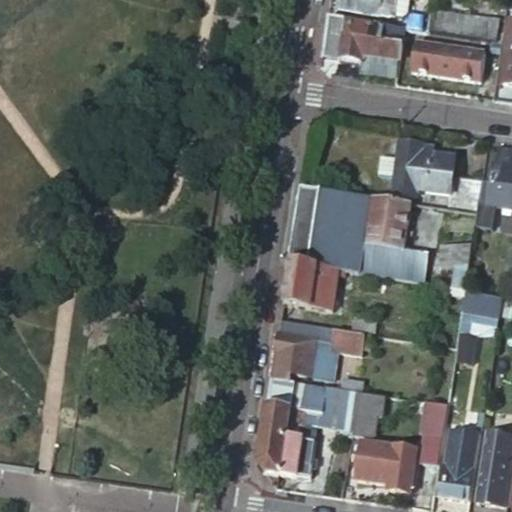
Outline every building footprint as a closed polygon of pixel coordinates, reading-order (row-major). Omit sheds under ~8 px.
[(338,0),(337,11),(385,20),(386,17),(403,20),(406,0),(338,0)] [(406,0),(403,20),(415,22),(418,0),(406,0)] [(433,9),(430,31),(494,41),(497,19),(433,9)] [(329,16),(322,59),(341,62),(341,66),(362,70),(363,64),(372,65),(373,58),(420,65),(422,53),(422,48),(426,48),(427,44),(425,43),(427,31),(329,16)] [(501,81),(511,82),(511,17),(501,81)] [(478,72),(498,74),(503,42),(494,41),(430,31),(427,31),(425,43),(427,44),(440,46),(438,55),(465,59),(464,64),(479,66),(478,72)] [(422,48),(422,53),(438,55),(440,46),(427,44),(426,48),(422,48)] [(451,198),(449,212),(479,216),(481,204),(485,185),(456,179),(459,160),(435,156),(436,149),(403,144),(395,196),(419,200),(421,190),(428,192),(428,194),(451,198)] [(493,186),(485,185),(481,204),(511,209),(511,152),(500,150),(499,168),(495,168),(493,186)] [(296,228),(290,265),(349,274),(401,281),(410,225),(413,206),(375,200),(364,199),(302,189),(296,228)] [(287,285),(284,306),(335,313),(340,279),(349,280),(349,274),(290,265),(287,285)] [(449,303),(464,305),(466,291),(451,288),(449,303)] [(507,297),(466,291),(464,305),(463,310),(504,317),(507,297)] [(357,322),(353,339),(364,341),(368,342),(375,343),(379,327),(357,322)] [(278,347),(272,381),(290,385),(291,385),(293,378),(332,386),(336,362),(330,360),(330,357),(361,363),(364,341),(353,339),(335,335),(281,323),(279,336),(278,347)] [(272,381),(268,407),(307,412),(305,426),(289,424),(286,438),(315,442),(316,444),(318,444),(321,423),(342,426),(348,397),(324,392),(291,385),(290,385),(272,381)] [(372,402),(359,399),(352,443),(365,446),(372,402)] [(423,438),(446,440),(449,408),(426,406),(423,438)] [(265,424),(258,466),(265,474),(309,481),(316,444),(315,442),(286,438),(289,424),(305,426),(307,412),(268,407),(265,424)] [(498,433),(502,414),(486,411),(483,430),(498,433)] [(470,502),(476,471),(481,439),(482,436),(450,431),(443,466),(438,497),(470,502)] [(511,478),(511,442),(487,438),(476,503),(507,508),(511,478)] [(360,453),(355,482),(388,487),(387,494),(409,497),(414,471),(415,461),(411,460),(393,458),(360,453)]
